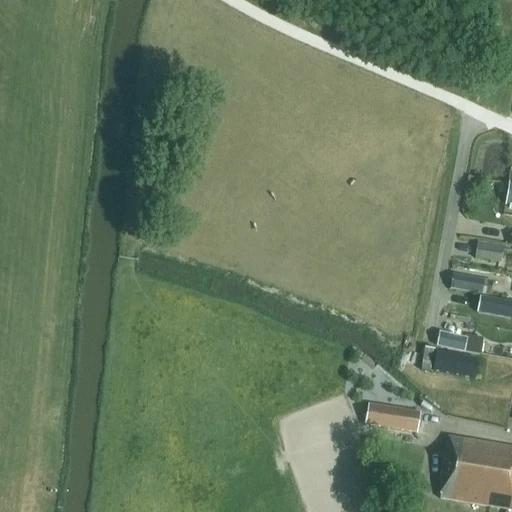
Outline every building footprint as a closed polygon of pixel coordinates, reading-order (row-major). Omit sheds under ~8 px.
[(499,262),(502,246),(476,242),(474,258),(499,262)] [(452,274),(449,289),(489,296),(491,281),(452,274)] [(511,302),(480,297),(477,314),(511,320),(511,302)] [(440,333),(437,347),(464,353),(467,339),(465,338),(440,333)] [(467,339),(464,353),(471,354),(481,356),(483,338),(466,336),(465,337),(465,338),(467,339)] [(439,349),(434,372),(459,377),(464,354),(439,349)] [(367,403),(363,424),(414,433),(418,412),(367,403)] [(440,481),(443,481),(439,499),(511,510),(511,448),(448,438),(440,481)]
